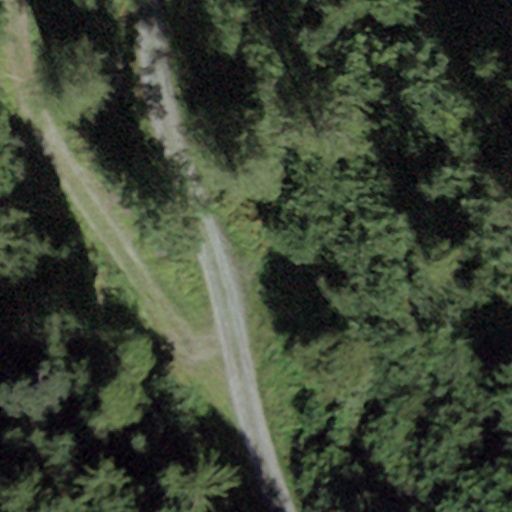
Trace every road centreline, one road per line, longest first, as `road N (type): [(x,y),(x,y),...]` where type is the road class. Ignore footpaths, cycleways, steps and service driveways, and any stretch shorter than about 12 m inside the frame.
road 1 (track): [(314,511),(178,85),(169,0)]
road 2 (track): [(258,334),(195,343),(71,183),(16,79),(4,0)]
